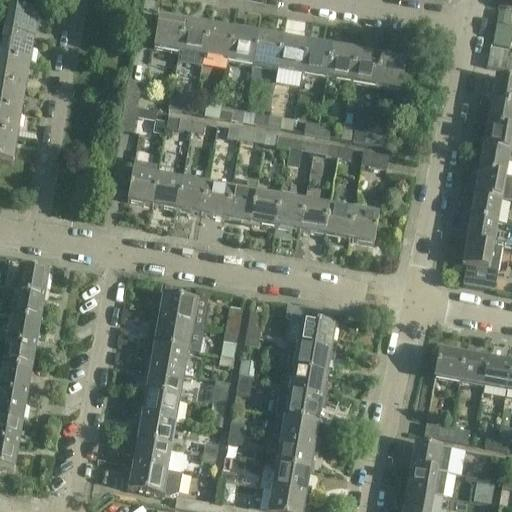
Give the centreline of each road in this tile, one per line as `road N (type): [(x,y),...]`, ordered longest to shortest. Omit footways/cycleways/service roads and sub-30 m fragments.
road 1 (residential): [(413,305),(469,29)]
road 2 (residential): [(73,511),(120,253)]
road 3 (residential): [(35,239),(74,0)]
road 4 (residential): [(358,294),(120,253)]
road 5 (residential): [(367,511),(413,305)]
road 6 (residential): [(469,29),(291,0)]
